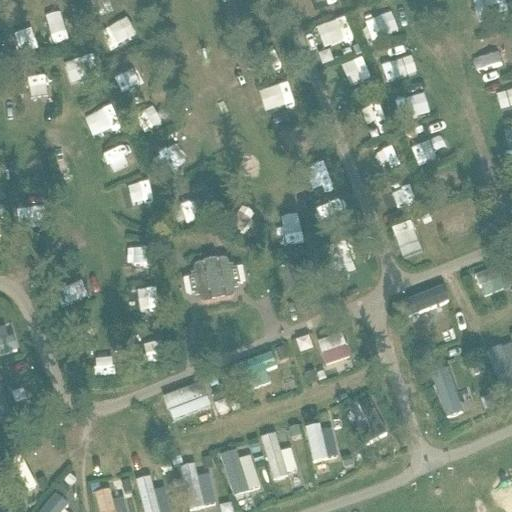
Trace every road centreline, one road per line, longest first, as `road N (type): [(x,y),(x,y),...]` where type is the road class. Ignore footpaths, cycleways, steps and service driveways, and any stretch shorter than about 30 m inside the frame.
road 1 (track): [(111,403),(126,431),(182,446),(322,397),(357,379),(380,351)]
road 2 (track): [(511,238),(468,94)]
